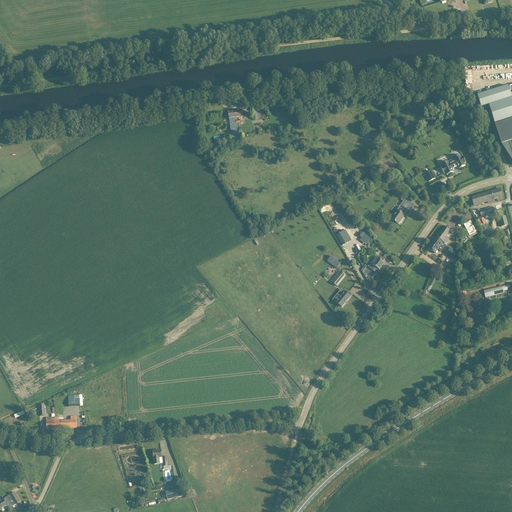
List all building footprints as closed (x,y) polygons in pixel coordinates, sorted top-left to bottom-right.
[(251,109),(252,114),(253,121),(258,120),(258,118),(260,118),(259,115),(261,115),(260,110),(262,110),(262,107),(251,109)] [(235,111),(237,123),(240,123),(240,120),(239,120),(238,118),(243,117),(242,110),(235,111)] [(237,124),(237,123),(235,111),(228,112),(229,119),(231,119),(232,124),(230,125),(231,130),(237,129),(237,124)] [(511,132),(498,136),(501,144),(511,161),(511,132)] [(442,163),(442,165),(443,167),(441,168),(444,174),(446,173),(447,175),(453,172),(452,170),(458,167),(459,169),(465,166),(464,164),(466,163),(463,157),(461,157),(460,155),(459,155),(458,154),(456,155),(454,156),(454,158),(455,161),(449,164),(448,162),(447,161),(445,160),(443,161),(442,163)] [(435,179),(433,174),(431,171),(425,174),(429,182),(435,179)] [(500,189),(484,194),(487,203),(497,200),(497,201),(503,199),(500,189)] [(487,203),(484,194),(471,197),(473,202),(474,206),(487,203)] [(411,202),(407,200),(405,199),(400,205),(410,212),(412,209),(408,206),(411,202)] [(397,210),(393,215),(391,219),(398,224),(404,215),(401,213),(403,210),(399,207),(397,210)] [(481,217),(494,214),(492,207),(480,211),(481,217)] [(508,227),(506,218),(499,220),(502,229),(508,227)] [(471,221),(464,224),(469,236),(477,232),(471,221)] [(444,226),(435,238),(445,245),(446,245),(445,245),(449,238),(447,236),(451,231),(448,229),(444,226)] [(340,233),(337,235),(343,246),(350,241),(344,230),(340,233)] [(435,238),(428,248),(435,254),(437,250),(440,252),(445,245),(435,238)] [(448,247),(444,253),(452,259),(456,254),(453,251),(448,247)] [(331,256),(327,261),(331,264),(337,269),(340,264),(337,261),(338,260),(335,258),(334,259),(331,256)] [(369,263),(375,267),(379,270),(384,263),(374,256),(369,263)] [(338,286),(346,276),(340,272),(332,282),(338,286)] [(511,284),(490,289),(492,296),(504,294),(503,291),(507,290),(507,289),(510,288),(511,294),(511,284)] [(336,302),(338,304),(342,307),(350,297),(344,292),(336,302)] [(59,417),(54,417),(55,429),(77,428),(76,423),(76,416),(71,417),(71,420),(63,420),(59,420),(59,417)] [(47,430),(55,429),(54,417),(46,418),(47,430)] [(160,464),(160,461),(159,458),(162,457),(161,451),(153,451),(154,465),(160,464)] [(180,488),(165,492),(168,500),(182,497),(180,488)] [(11,495),(3,500),(8,508),(10,511),(15,511),(12,506),(20,501),(15,493),(11,495)] [(1,501),(0,501),(0,507),(1,510),(2,511),(5,509),(8,508),(3,500),(1,501)]
